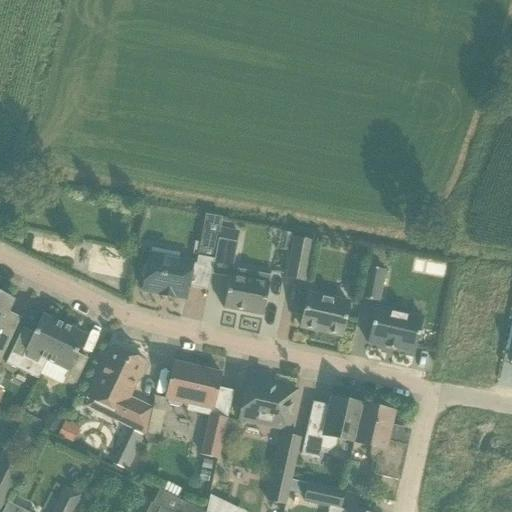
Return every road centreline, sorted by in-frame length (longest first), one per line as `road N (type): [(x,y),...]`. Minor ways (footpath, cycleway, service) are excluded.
road 1 (residential): [(432,390),(145,326),(0,259)]
road 2 (residential): [(402,511),(432,390)]
